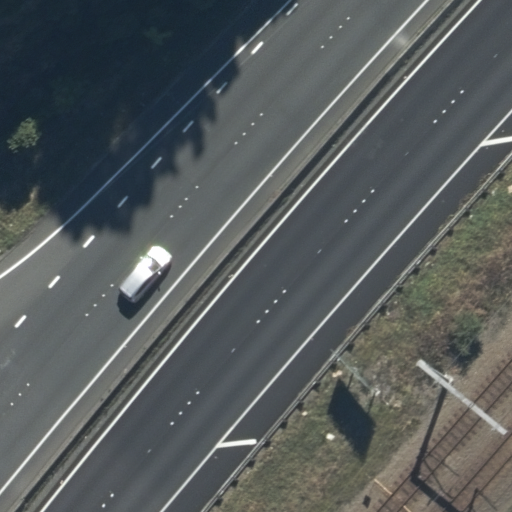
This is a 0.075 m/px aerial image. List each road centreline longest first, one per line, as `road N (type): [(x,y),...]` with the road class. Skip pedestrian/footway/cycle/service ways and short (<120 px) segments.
road 1 (trunk): [(511,32),(100,511)]
road 2 (trunk): [(0,418),(364,0)]
